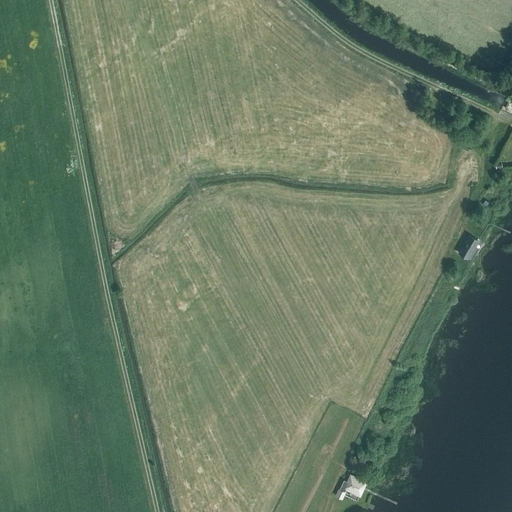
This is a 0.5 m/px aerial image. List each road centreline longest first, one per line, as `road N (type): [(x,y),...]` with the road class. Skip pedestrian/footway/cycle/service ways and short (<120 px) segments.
road 1 (track): [(50,0),(158,511)]
road 2 (track): [(297,0),(348,44),(511,124)]
